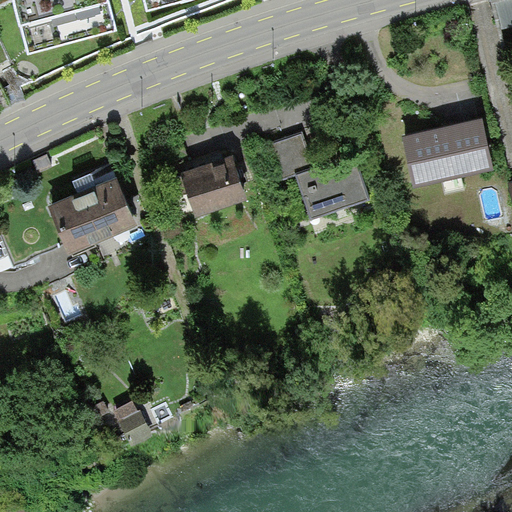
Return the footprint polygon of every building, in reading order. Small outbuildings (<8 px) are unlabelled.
[(14,0),(27,51),(114,25),(108,0),(14,0)] [(143,0),(147,10),(181,0),(143,0)] [(511,0),(502,0),(497,1),(504,28),(511,25),(511,0)] [(11,68),(0,74),(0,109),(26,96),(11,68)] [(405,135),(417,186),(493,168),(482,117),(405,135)] [(301,133),(269,144),(281,179),(296,173),(312,219),(370,199),(347,131),(306,145),(301,133)] [(181,138),(153,149),(159,166),(188,155),(181,138)] [(176,199),(189,194),(197,218),(247,200),(231,154),(181,172),(182,176),(169,180),(176,199)] [(48,155),(34,161),(39,172),(53,165),(48,155)] [(47,205),(64,245),(69,255),(138,225),(114,169),(73,187),(76,192),(47,205)] [(64,245),(47,205),(39,187),(0,204),(0,229),(16,266),(64,245)] [(134,402),(114,412),(132,448),(155,437),(141,408),(138,410),(134,402)]
